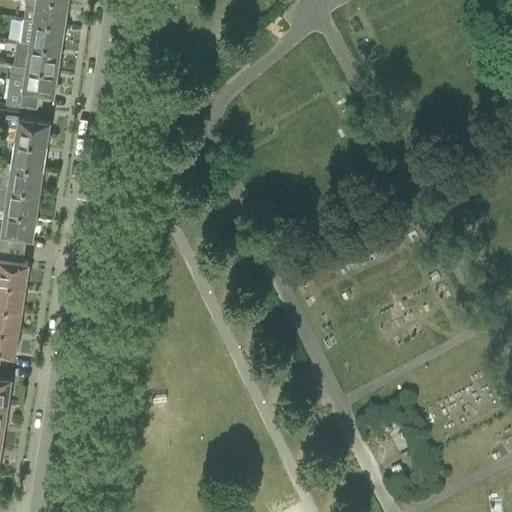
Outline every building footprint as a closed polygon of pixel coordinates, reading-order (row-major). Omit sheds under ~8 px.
[(25,0),(25,7),(29,7),(31,8),(34,8),(33,13),(32,19),(64,23),(68,1),(63,0),(25,0)] [(22,22),(19,41),(21,41),(29,42),(31,43),(61,47),(64,23),(32,19),(23,17),(23,18),(22,22)] [(17,40),(13,63),(16,64),(17,64),(25,65),(57,70),(61,47),(31,43),(29,42),(21,41),(19,41),(17,40)] [(11,63),(10,73),(21,75),(24,75),(23,82),(22,88),(19,104),(36,106),(39,90),(54,93),(57,70),(25,65),(17,64),(16,64),(13,63),(11,63)] [(6,113),(3,137),(14,139),(46,144),(50,120),(6,113)] [(12,156),(11,162),(13,163),(43,167),(46,144),(14,139),(13,149),(12,156)] [(2,170),(0,180),(0,184),(7,185),(39,190),(43,167),(13,163),(11,162),(3,161),(2,170)] [(0,184),(0,208),(4,209),(36,213),(39,190),(7,185),(0,184)] [(0,244),(20,247),(22,236),(32,237),(36,213),(4,209),(0,208),(0,244)] [(0,281),(25,285),(29,261),(9,258),(11,247),(20,248),(20,247),(0,244),(0,281)] [(0,304),(21,308),(25,286),(0,281),(0,304)] [(0,304),(0,328),(18,332),(21,308),(0,304)] [(18,332),(0,328),(0,353),(14,356),(18,332)] [(0,399),(8,400),(11,377),(0,374),(0,399)]
